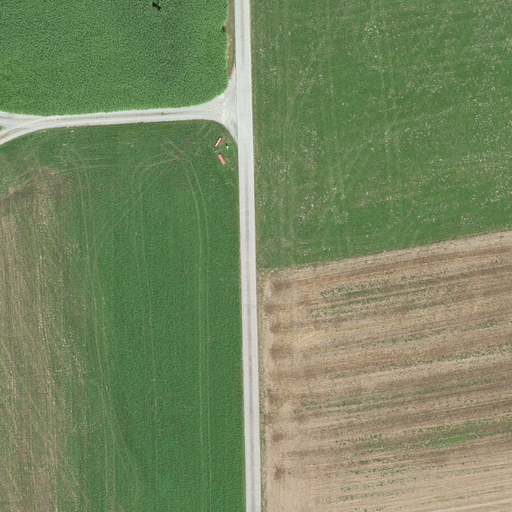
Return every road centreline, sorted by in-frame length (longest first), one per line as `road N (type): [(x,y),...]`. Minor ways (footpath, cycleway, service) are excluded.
road 1 (unclassified): [(236,0),(250,511)]
road 2 (track): [(237,117),(60,120)]
